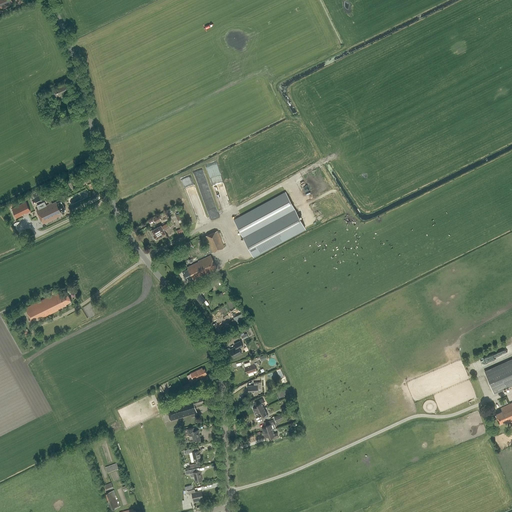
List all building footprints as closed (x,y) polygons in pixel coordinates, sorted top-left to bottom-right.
[(0,0),(0,8),(13,3),(12,0),(0,0)] [(69,91),(66,84),(52,90),(56,98),(59,96),(69,91)] [(55,115),(49,118),(52,124),(58,121),(55,115)] [(242,197),(278,178),(272,166),(271,165),(235,184),(242,197)] [(286,192),(234,220),(245,239),(254,255),(306,229),(296,212),(286,192)] [(36,210),(43,224),(62,214),(61,212),(66,210),(61,201),(57,203),(56,202),(52,204),(52,203),(36,210)] [(26,202),(12,209),(17,218),(22,215),(25,213),(25,214),(30,211),(26,202)] [(165,231),(171,227),(168,223),(162,226),(161,225),(152,230),(155,236),(154,236),(155,238),(156,238),(156,239),(166,234),(165,231)] [(207,241),(209,246),(206,247),(209,254),(212,253),(225,247),(218,231),(202,238),(204,242),(207,241)] [(188,269),(182,272),(186,280),(192,277),(193,280),(217,269),(211,256),(199,261),(199,262),(187,267),(188,269)] [(211,281),(205,283),(207,288),(213,286),(222,282),(219,277),(211,281)] [(201,304),(205,300),(203,297),(200,293),(203,291),(200,288),(197,290),(198,291),(193,294),(199,301),(201,304)] [(33,322),(39,320),(62,308),(61,308),(66,305),(66,304),(72,301),(66,291),(61,293),(60,292),(56,294),(56,293),(26,308),(33,322)] [(244,321),(242,314),(235,316),(237,323),(244,321)] [(243,346),(240,341),(234,344),(236,346),(230,349),(234,357),(242,353),(239,348),(243,346)] [(254,374),(253,372),(254,372),(257,371),(257,370),(255,364),(260,363),(259,359),(260,359),(260,357),(250,360),(250,362),(251,364),(245,366),(247,373),(248,374),(249,376),(254,374)] [(494,393),(511,385),(511,359),(485,372),(494,393)] [(194,380),(197,379),(206,375),(205,374),(207,373),(204,369),(203,370),(202,368),(190,374),(194,380)] [(261,386),(260,382),(255,382),(255,385),(248,386),(248,393),(258,392),(258,386),(261,386)] [(279,398),(288,395),(286,389),(277,392),(279,398)] [(195,405),(204,403),(202,396),(192,399),(192,398),(166,406),(171,421),(197,413),(195,405)] [(252,409),(255,413),(264,408),(262,405),(264,403),(262,399),(254,403),(256,407),(252,409)] [(511,403),(501,408),(502,411),(495,414),(500,424),(506,421),(507,423),(511,421),(511,422),(511,421),(511,403)] [(264,408),(255,413),(257,417),(260,416),(262,419),(268,417),(264,408)] [(284,413),(274,417),(276,422),(285,418),(284,413)] [(265,427),(262,428),(263,433),(272,430),(276,429),(273,420),(270,421),(264,423),(265,427)] [(193,441),(200,440),(198,430),(195,431),(194,428),(184,430),(185,436),(192,435),(193,441)] [(272,430),(263,433),(264,437),(265,437),(268,436),(270,440),(270,441),(278,438),(277,433),(276,433),(273,434),(272,430)] [(195,451),(195,448),(184,450),(185,454),(192,452),(194,462),(201,460),(199,450),(195,451)] [(107,472),(111,471),(118,468),(116,463),(105,467),(107,472)] [(190,473),(191,477),(194,476),(195,482),(202,480),(200,471),(196,471),(196,468),(189,470),(185,470),(186,474),(190,473)] [(104,489),(102,490),(104,494),(110,510),(112,510),(117,508),(120,506),(114,490),(107,493),(106,490),(105,491),(104,489)] [(202,498),(203,498),(201,491),(195,492),(194,489),(188,491),(188,494),(192,493),(193,500),(194,503),(203,501),(202,498)]
